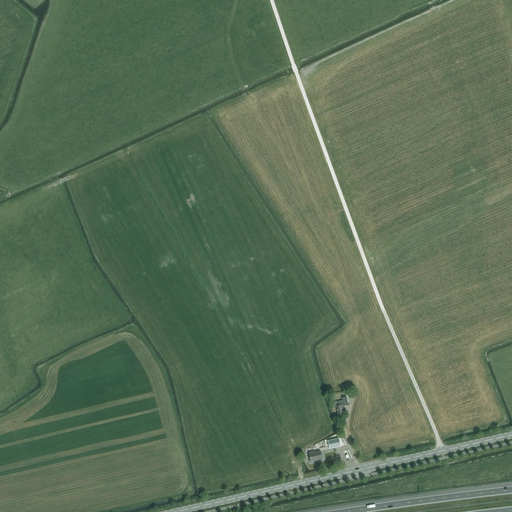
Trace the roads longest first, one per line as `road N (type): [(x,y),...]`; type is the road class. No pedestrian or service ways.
road 1 (tertiary): [(187,511),(511,435)]
road 2 (motorway): [(511,490),(347,511)]
